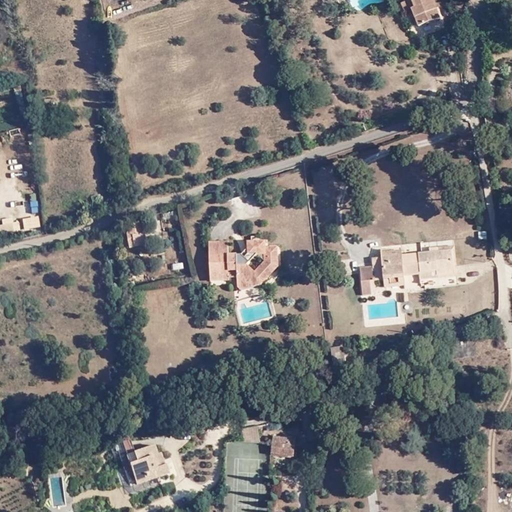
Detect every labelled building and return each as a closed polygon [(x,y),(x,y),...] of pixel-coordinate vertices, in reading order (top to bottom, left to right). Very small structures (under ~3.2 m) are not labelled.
[(441,18),(433,0),(409,0),(421,26),(441,18)] [(142,235),(140,221),(124,223),(128,250),(147,248),(144,235),(142,235)] [(13,224),(0,226),(0,235),(14,233),(13,224)] [(279,268),(278,265),(274,265),(274,254),(267,253),(267,249),(266,249),(266,244),(250,244),(250,251),(250,256),(247,260),(244,257),(229,257),(229,245),(210,246),(212,282),(231,282),(232,280),(238,280),(239,289),(241,293),(261,288),(279,268)] [(278,249),(267,249),(267,253),(274,254),(274,265),(278,265),(278,249)] [(381,253),(381,259),(402,257),(401,251),(381,253)] [(402,257),(381,259),(373,260),(373,268),(359,269),(362,297),(370,296),(369,282),(384,281),(385,287),(405,286),(406,277),(421,277),(420,274),(436,273),(436,276),(453,274),(451,252),(437,253),(429,254),(402,257)] [(449,340),(452,360),(464,359),(462,339),(449,340)] [(345,363),(343,349),(333,350),(336,365),(345,363)] [(245,443),(260,443),(260,428),(245,428),(245,443)] [(297,456),(298,439),(271,438),(271,455),(297,456)] [(137,452),(138,485),(157,480),(157,483),(161,483),(160,477),(167,476),(165,465),(158,466),(156,458),(158,458),(155,446),(137,452)] [(130,467),(127,455),(121,457),(124,469),(130,467)] [(58,499),(55,474),(41,476),(45,501),(58,499)]
